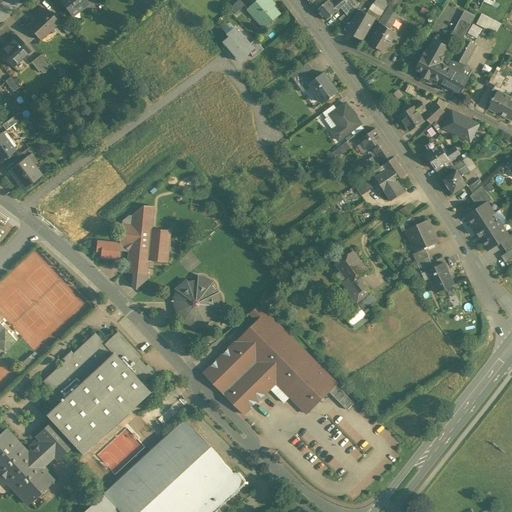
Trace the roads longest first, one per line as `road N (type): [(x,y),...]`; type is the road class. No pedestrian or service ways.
road 1 (residential): [(269,135),(227,67),(212,65),(17,211)]
road 2 (residential): [(330,46),(511,327)]
road 3 (residential): [(17,211),(129,309),(191,378)]
road 4 (residential): [(511,130),(345,46),(330,46)]
road 5 (primary): [(481,386),(373,511)]
road 6 (primary): [(390,511),(481,386)]
